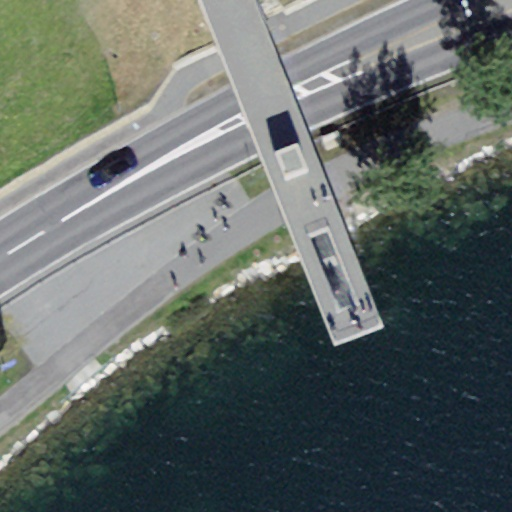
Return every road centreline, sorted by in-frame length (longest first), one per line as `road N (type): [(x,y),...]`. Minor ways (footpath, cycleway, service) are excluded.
road 1 (primary): [(132,178),(511,28)]
road 2 (primary): [(442,0),(359,36),(132,178)]
road 3 (primary): [(0,257),(132,178)]
